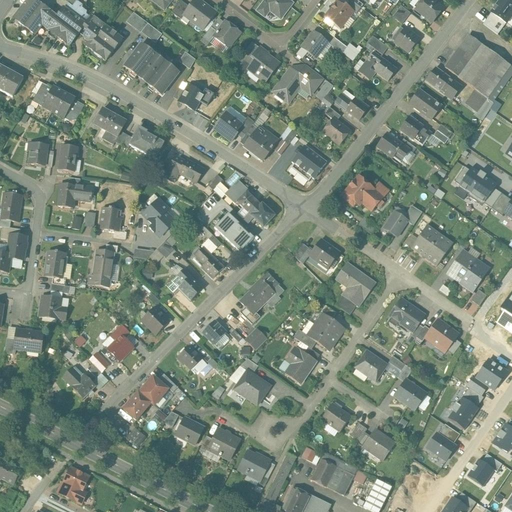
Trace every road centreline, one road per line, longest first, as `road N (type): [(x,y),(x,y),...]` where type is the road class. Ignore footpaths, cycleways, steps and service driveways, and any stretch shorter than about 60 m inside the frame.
road 1 (residential): [(0,45),(114,89),(307,210)]
road 2 (residential): [(307,210),(109,411)]
road 3 (residential): [(470,0),(307,210)]
road 4 (primary): [(0,404),(208,511)]
road 5 (residential): [(400,273),(295,428),(275,431)]
road 6 (residential): [(22,315),(39,207),(35,193),(0,170)]
road 7 (residential): [(511,390),(426,511)]
road 8 (residential): [(317,0),(275,40),(215,0)]
